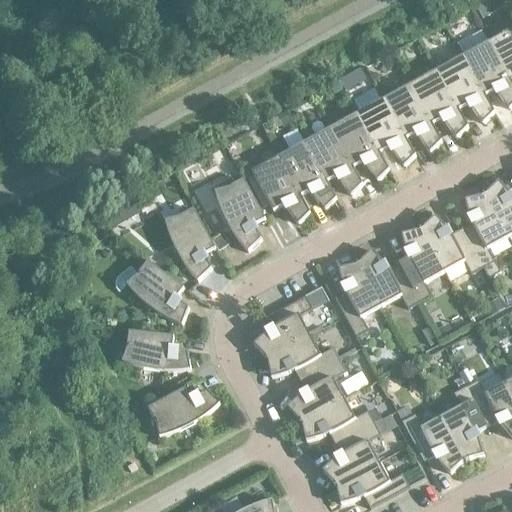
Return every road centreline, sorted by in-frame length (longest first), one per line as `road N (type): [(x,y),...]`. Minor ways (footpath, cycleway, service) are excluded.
road 1 (residential): [(273,445),(229,352),(226,325),(237,300),(511,145)]
road 2 (residential): [(152,511),(273,445)]
